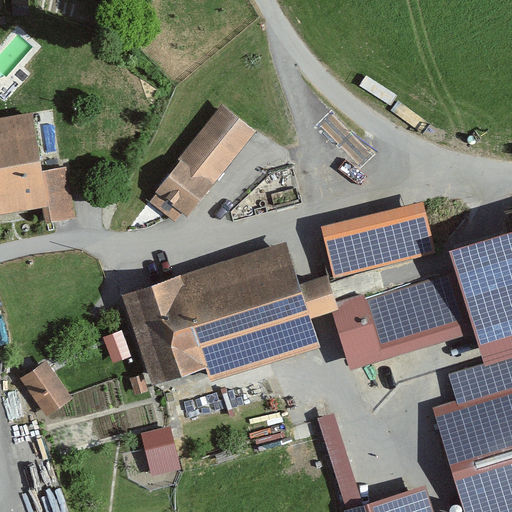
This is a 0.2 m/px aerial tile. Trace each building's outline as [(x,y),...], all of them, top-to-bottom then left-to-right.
[(224,103),(151,198),(186,225),(259,129),(224,103)] [(30,114),(0,119),(0,215),(41,208),(45,228),(78,221),(68,166),(41,171),(30,114)] [(422,201),(321,228),(335,279),(436,252),(422,201)] [(511,238),(449,259),(453,274),(473,336),(482,363),(484,371),(511,362),(511,238)] [(288,240),(116,293),(146,388),(208,369),(213,384),(322,351),(288,240)] [(453,274),(331,308),(348,370),(473,336),(453,274)] [(123,330),(103,337),(113,362),(132,355),(123,330)] [(482,363),(448,373),(457,402),(434,409),(466,511),(511,511),(511,362),(484,371),(482,363)] [(45,363),(21,380),(46,413),(70,396),(45,363)] [(140,375),(129,379),(135,395),(146,390),(140,375)] [(171,427),(142,434),(151,476),(180,469),(171,427)] [(435,511),(427,486),(342,511),(435,511)]
